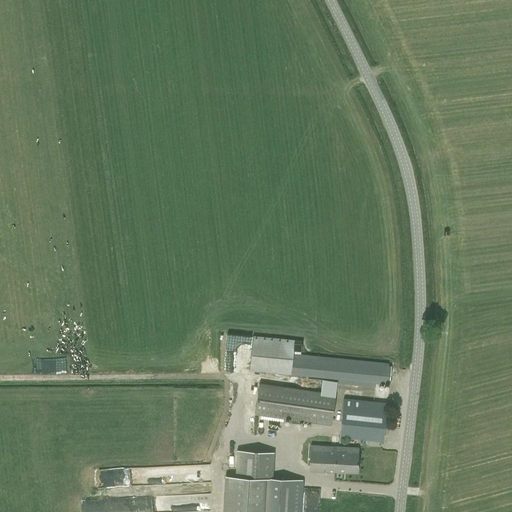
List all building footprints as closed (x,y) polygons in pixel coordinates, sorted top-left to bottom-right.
[(253,335),(249,370),(318,377),(339,379),(338,383),(375,387),(375,383),(379,383),(389,384),(391,367),(381,366),(320,359),(300,357),(300,354),(301,341),(293,340),(253,335)] [(255,415),(316,424),(330,426),(335,383),(320,382),(319,392),(259,383),(255,415)] [(340,436),(373,440),(383,441),(387,403),(344,398),(340,436)] [(256,435),(256,419),(248,419),(247,435),(256,435)] [(310,445),(309,470),(356,473),(358,448),(310,445)] [(299,511),(301,480),(272,479),(274,451),(236,449),(235,476),(225,475),(222,511),(299,511)] [(118,511),(119,500),(99,501),(98,511),(118,511)]
